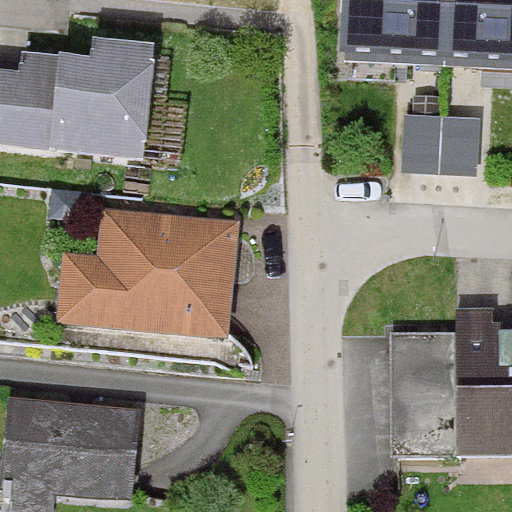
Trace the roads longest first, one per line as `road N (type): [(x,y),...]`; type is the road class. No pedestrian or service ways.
road 1 (residential): [(511,232),(388,228),(341,244),(320,279),(321,402)]
road 2 (residential): [(0,372),(321,402)]
road 3 (residential): [(0,2),(297,25)]
road 4 (track): [(296,0),(309,223),(326,263)]
